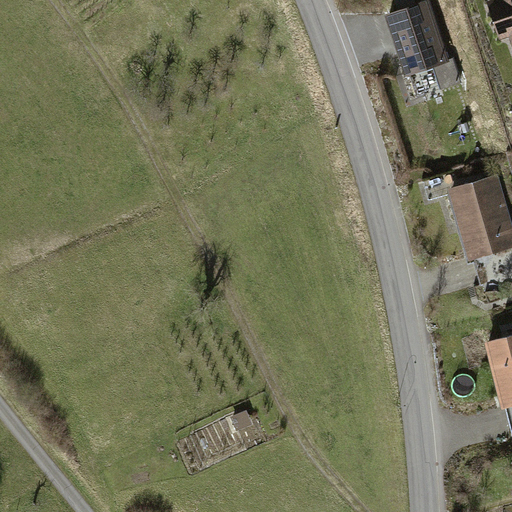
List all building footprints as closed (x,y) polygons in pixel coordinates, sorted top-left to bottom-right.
[(445,56),(427,0),(389,12),(407,68),(445,56)] [(511,0),(510,0),(493,6),(508,44),(511,42),(511,0)] [(511,218),(500,178),(453,192),(474,263),(511,251),(511,218)] [(511,338),(492,344),(510,410),(511,409),(511,338)] [(250,412),(234,418),(239,430),(255,424),(250,412)]
